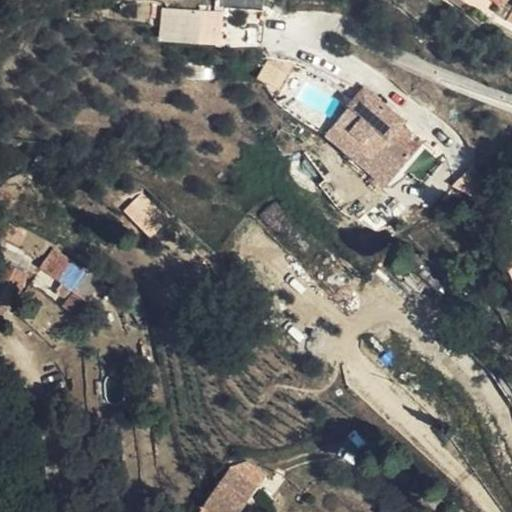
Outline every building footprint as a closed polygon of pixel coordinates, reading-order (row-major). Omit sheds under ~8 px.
[(159,10),(159,44),(223,44),(223,10),(159,10)] [(333,130),(393,180),(412,156),(392,140),(403,124),(365,92),(333,130)] [(386,189),(393,180),(333,130),(326,139),(386,189)] [(141,194),(124,211),(150,237),(167,220),(141,194)] [(25,236),(6,226),(1,237),(20,247),(25,236)] [(54,252),(39,270),(60,284),(72,293),(65,302),(63,306),(85,322),(108,291),(54,252)] [(0,268),(0,304),(9,309),(26,274),(2,264),(0,268)] [(72,293),(60,284),(54,295),(65,302),(72,293)] [(212,511),(241,511),(244,509),(257,489),(229,471),(205,507),(212,511)] [(300,494),(308,483),(299,476),(292,488),(300,494)]
